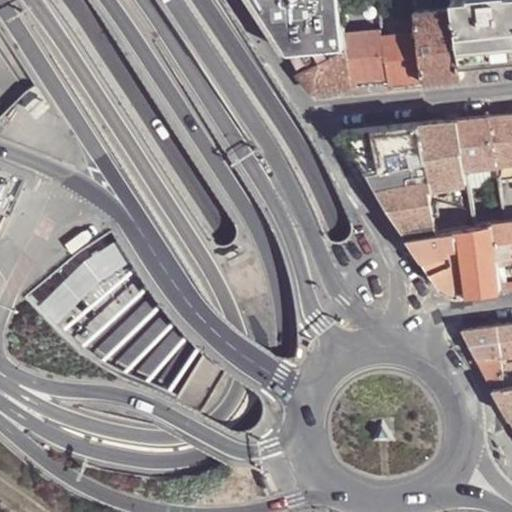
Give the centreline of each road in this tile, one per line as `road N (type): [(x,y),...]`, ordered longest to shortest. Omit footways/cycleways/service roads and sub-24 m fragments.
road 1 (trunk): [(0,412),(91,452),(169,463),(194,460),(239,434),(275,390),(283,313),(266,245),(106,0)]
road 2 (trunk): [(33,0),(204,271),(240,335),(244,367),(231,408),(216,422),(195,435),(161,439),(55,412),(0,373)]
road 3 (trunk): [(394,511),(272,300),(71,0)]
road 4 (trunk): [(452,511),(330,202),(202,0)]
road 5 (trunk): [(362,346),(341,339),(320,317),(300,256),(248,156),(143,0)]
road 6 (tertiary): [(393,343),(344,297),(296,190),(174,0)]
road 7 (trunk): [(0,79),(43,168),(177,367)]
road 8 (secondary): [(303,432),(275,448),(239,451),(149,402),(0,370)]
road 9 (residential): [(308,110),(394,255),(400,283),(393,343)]
road 10 (tertiary): [(133,216),(205,323),(309,395)]
road 11 (trunk): [(0,4),(133,216)]
road 12 (trunk): [(0,233),(177,367)]
road 13 (trunk): [(177,367),(327,511)]
road 14 (residential): [(511,89),(308,110)]
road 15 (secondary): [(0,420),(79,484),(156,511)]
road 16 (tertiary): [(0,145),(76,177),(133,216)]
road 17 (tertiary): [(339,492),(359,503),(405,505),(427,496),(458,465)]
road 18 (residential): [(233,0),(308,110)]
road 19 (residential): [(436,359),(429,321),(511,305)]
